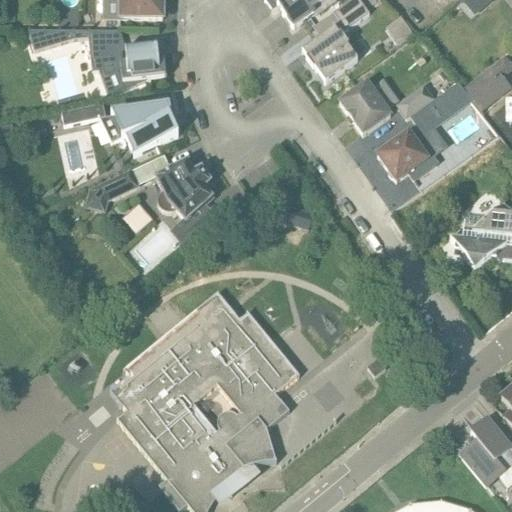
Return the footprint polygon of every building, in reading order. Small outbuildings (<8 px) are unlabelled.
[(117,0),(117,23),(162,23),(162,0),(117,0)] [(292,32),(314,16),(312,13),(324,4),(321,0),(267,0),(264,3),(272,14),(277,11),(292,32)] [(357,0),(333,17),(340,27),(307,51),(313,58),(305,64),(313,74),(314,73),(325,88),(357,64),(347,49),(340,38),(369,17),(357,0)] [(392,30),(402,47),(416,38),(406,22),(392,30)] [(124,92),(122,86),(166,82),(164,63),(158,63),(156,49),(127,52),(121,36),(118,36),(117,35),(88,34),(92,75),(99,75),(108,98),(124,92)] [(481,115),(511,92),(503,82),(511,74),(511,68),(504,59),(463,92),(481,115)] [(362,140),(391,119),(387,113),(399,105),(383,84),(372,92),(368,87),(339,107),(362,140)] [(410,121),(433,105),(434,104),(424,90),(395,110),(406,124),(410,121)] [(413,184),(438,167),(431,158),(427,161),(416,145),(447,124),(433,105),(410,121),(417,131),(377,160),(387,174),(387,178),(390,182),(393,183),(396,186),(408,177),(413,184)] [(111,119),(121,143),(125,141),(134,160),(178,140),(168,119),(168,120),(163,109),(169,108),(169,107),(111,119)] [(105,121),(102,108),(61,117),(64,130),(105,121)] [(15,142),(12,129),(0,131),(0,137),(2,145),(15,142)] [(192,178),(186,167),(154,182),(160,194),(158,197),(156,201),(156,205),(157,208),(158,211),(159,213),(161,215),(164,216),(167,217),(169,217),(173,217),(175,216),(185,226),(182,229),(188,236),(181,243),(193,257),(228,226),(215,212),(213,214),(206,207),(211,202),(202,193),(206,190),(196,176),(192,178)] [(107,206),(139,192),(131,174),(89,193),(84,212),(105,217),(107,206)] [(437,210),(428,198),(416,207),(425,219),(437,210)] [(460,254),(475,274),(491,262),(499,263),(503,267),(507,264),(511,264),(511,211),(504,210),(489,223),(466,219),(463,243),(450,242),(455,249),(455,253),(460,254)] [(302,239),(308,224),(285,215),(279,230),(302,239)] [(176,511),(184,511),(187,510),(188,511),(210,511),(219,499),(232,487),(247,479),(244,473),(260,468),(276,467),(276,464),(275,464),(266,434),(289,416),(280,405),(274,399),(297,381),(298,381),(299,381),(268,343),(247,317),(246,317),(246,318),(246,319),(242,323),(241,323),(239,324),(238,324),(235,320),(235,319),(227,310),(220,300),(218,298),(218,297),(190,320),(185,325),(166,340),(160,344),(123,375),(123,376),(124,376),(125,376),(129,381),(127,383),(126,382),(109,396),(122,411),(127,416),(123,419),(123,420),(119,424),(118,423),(117,424),(116,424),(166,484),(158,490),(176,511)] [(385,373),(378,363),(367,371),(374,381),(385,373)] [(511,431),(511,392),(500,402),(510,414),(502,420),(511,431)] [(511,469),(511,453),(487,423),(470,437),(472,440),(469,443),(468,447),(470,450),(460,459),(486,491),(511,469)]
